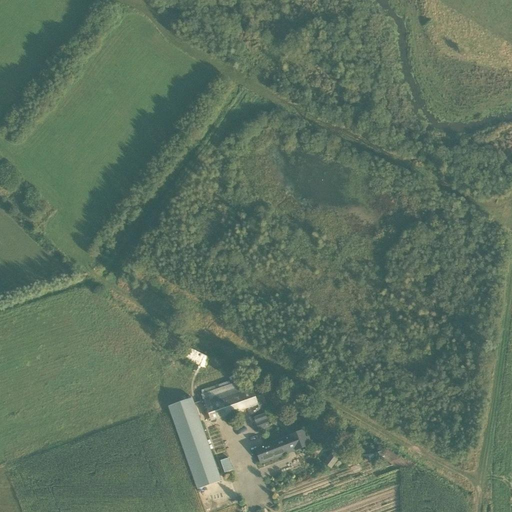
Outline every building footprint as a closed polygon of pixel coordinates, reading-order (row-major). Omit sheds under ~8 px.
[(204,369),(209,358),(188,348),(182,359),(204,369)] [(202,394),(211,422),(258,405),(261,411),(267,408),(264,398),(270,396),(268,388),(261,391),(256,377),(249,380),(248,378),(202,394)] [(225,480),(196,396),(173,405),(202,488),(225,480)] [(253,416),(258,429),(268,425),(263,413),(253,416)] [(305,438),(302,431),(290,436),(291,436),(256,450),(261,463),(296,450),(296,451),(311,445),(308,437),(305,438)] [(228,457),(219,460),(223,472),(232,469),(228,457)] [(335,464),(328,459),(324,464),(331,469),(335,464)]
